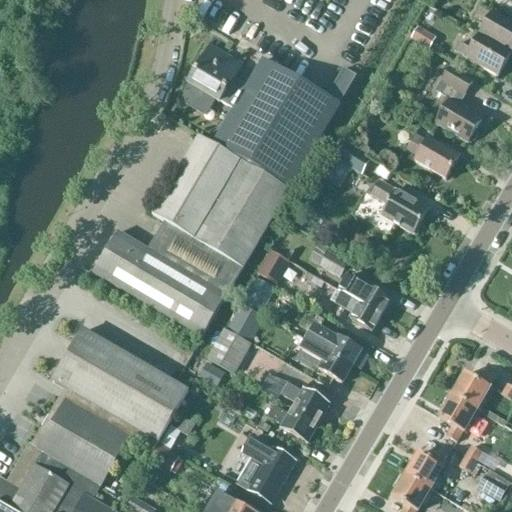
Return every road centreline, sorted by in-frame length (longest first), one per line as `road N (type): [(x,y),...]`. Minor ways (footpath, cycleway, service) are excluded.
road 1 (residential): [(0,374),(165,64),(177,0)]
road 2 (residential): [(330,511),(448,307)]
road 3 (residential): [(448,307),(511,196)]
